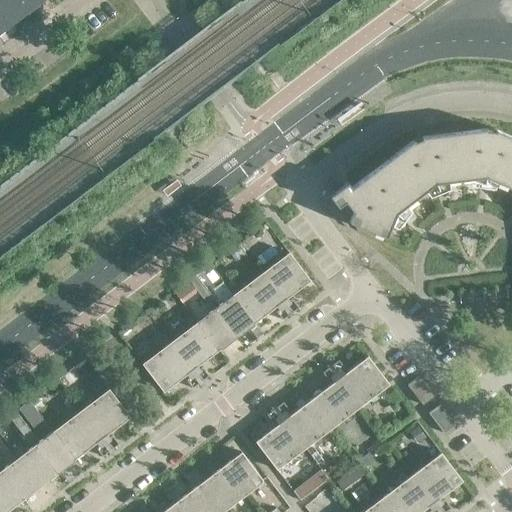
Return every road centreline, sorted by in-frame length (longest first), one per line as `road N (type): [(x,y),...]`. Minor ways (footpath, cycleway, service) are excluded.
road 1 (residential): [(84,511),(372,293)]
road 2 (residential): [(511,108),(428,107),(366,137),(296,190)]
road 3 (residential): [(459,406),(372,293)]
road 4 (residential): [(372,293),(296,190)]
